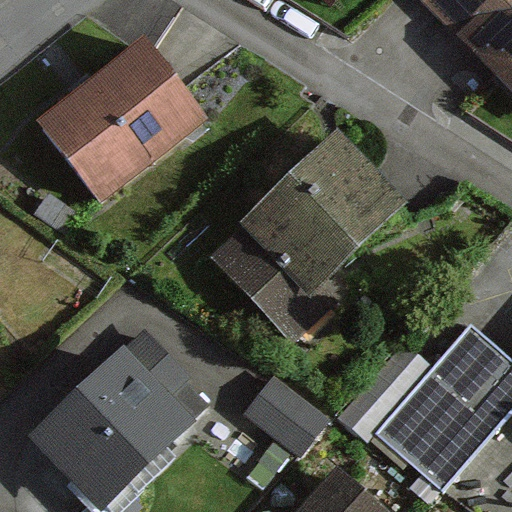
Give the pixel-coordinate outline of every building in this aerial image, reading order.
[(511,0),(453,0),(450,3),(472,25),(462,35),(511,86),(511,0)] [(154,41),(44,127),(101,199),(211,114),(154,41)] [(216,257),(295,337),(337,296),(320,279),(405,196),(342,133),(216,257)] [(414,347),(355,414),(443,492),(511,414),(511,354),(475,322),(435,366),(414,347)] [(102,507),(189,418),(121,351),(33,440),(102,507)] [(249,414),(304,458),(333,422),(279,377),(249,414)] [(305,511),(395,511),(344,467),(305,511)]
